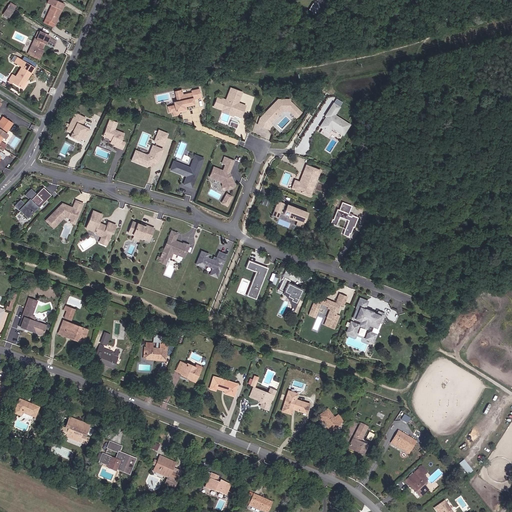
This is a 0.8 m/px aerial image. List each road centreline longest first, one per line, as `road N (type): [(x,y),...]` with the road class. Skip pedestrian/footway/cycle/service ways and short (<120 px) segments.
road 1 (residential): [(381,511),(339,479),(0,350)]
road 2 (residential): [(408,298),(232,228)]
road 3 (residential): [(23,164),(100,0)]
